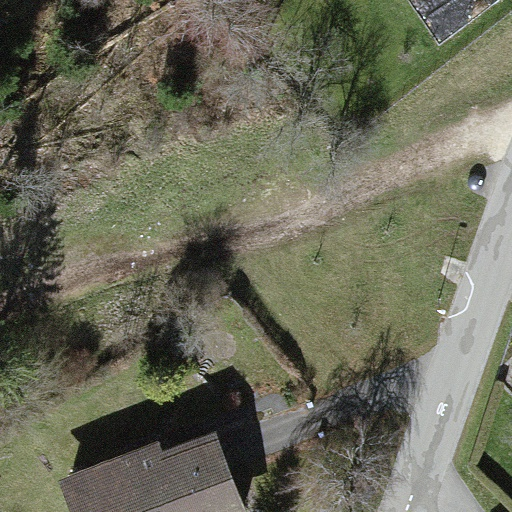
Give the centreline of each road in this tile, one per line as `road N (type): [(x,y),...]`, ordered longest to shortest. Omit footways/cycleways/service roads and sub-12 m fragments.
road 1 (track): [(511,130),(466,137),(280,225),(0,307)]
road 2 (unclassified): [(511,218),(412,511)]
